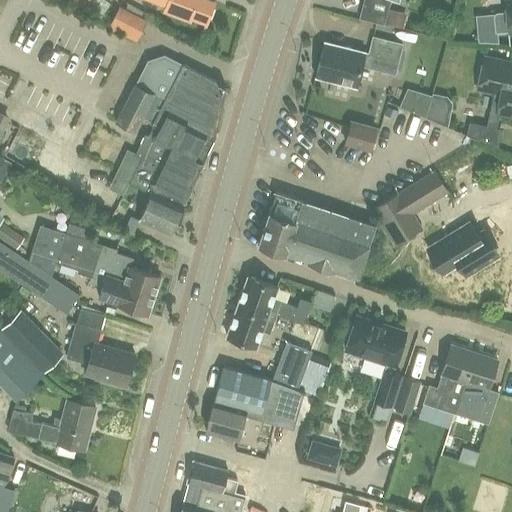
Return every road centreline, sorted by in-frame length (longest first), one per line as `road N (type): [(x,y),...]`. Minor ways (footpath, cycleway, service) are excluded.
road 1 (residential): [(511,346),(212,250)]
road 2 (primary): [(144,511),(212,250)]
road 3 (primary): [(212,250),(283,0)]
road 4 (unknown): [(147,499),(0,429)]
